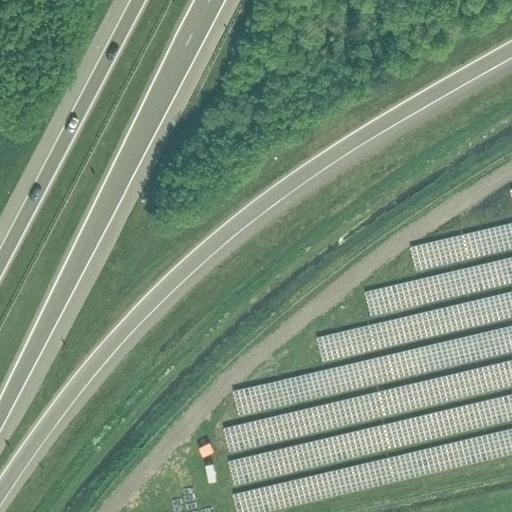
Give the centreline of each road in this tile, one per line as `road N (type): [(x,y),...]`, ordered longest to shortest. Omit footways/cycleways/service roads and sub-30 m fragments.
road 1 (motorway): [(0,493),(76,385),(221,237),(413,107),(511,52)]
road 2 (trunk): [(0,410),(115,183)]
road 3 (trunk): [(115,38),(0,259)]
road 4 (motorway): [(115,183),(211,0)]
